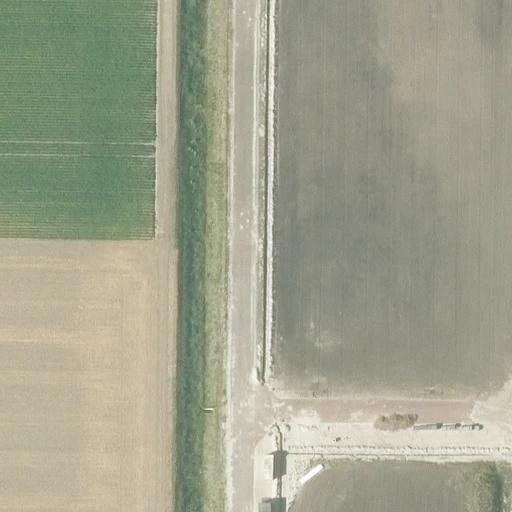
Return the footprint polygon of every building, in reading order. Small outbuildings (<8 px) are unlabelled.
[(288,461),(288,484),(326,484),(339,485),(339,477),(327,476),(327,462),(288,461)] [(355,462),(355,501),(370,501),(369,511),(377,511),(378,501),(378,462),(355,462)] [(378,462),(378,501),(392,501),(391,511),(399,511),(400,501),(400,462),(378,462)] [(400,462),(400,501),(414,501),(413,511),(421,511),(422,463),(400,462)] [(422,463),(421,511),(429,511),(430,502),(443,502),(444,463),(422,463)] [(443,502),(443,511),(451,511),(451,502),(465,502),(466,463),(444,463),(443,502)] [(465,502),(465,511),(473,511),(473,502),(487,502),(487,463),(466,463),(465,502)] [(487,502),(486,511),(494,511),(495,502),(510,502),(510,464),(487,463),(487,502)] [(288,484),(287,506),(326,506),(338,506),(338,498),(326,498),(326,484),(288,484)]
